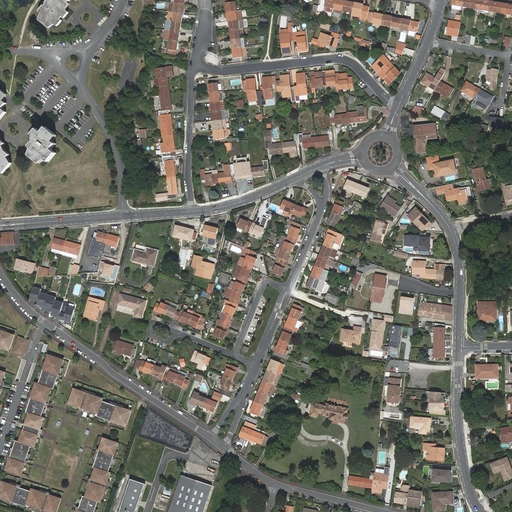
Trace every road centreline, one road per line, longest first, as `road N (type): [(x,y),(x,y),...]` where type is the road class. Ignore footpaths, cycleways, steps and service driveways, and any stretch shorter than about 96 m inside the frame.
road 1 (residential): [(399,104),(336,58),(225,70),(195,65)]
road 2 (residential): [(45,322),(209,437)]
road 3 (tertiary): [(458,346),(460,442),(480,511)]
road 4 (residential): [(123,214),(120,161),(79,75)]
road 5 (residential): [(195,65),(192,211)]
road 6 (residential): [(428,42),(505,54),(500,110)]
road 7 (residential): [(45,322),(0,447)]
road 8 (residential): [(123,214),(0,225)]
